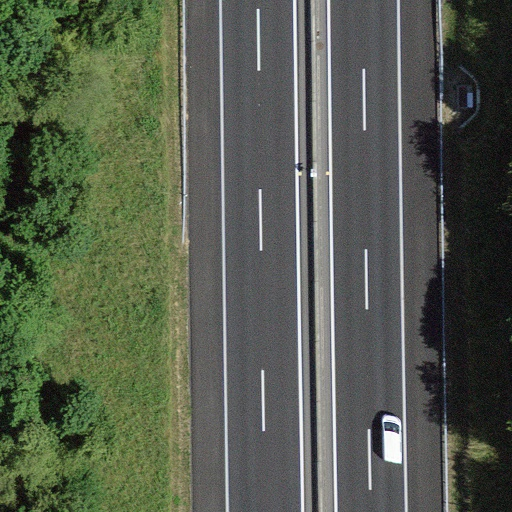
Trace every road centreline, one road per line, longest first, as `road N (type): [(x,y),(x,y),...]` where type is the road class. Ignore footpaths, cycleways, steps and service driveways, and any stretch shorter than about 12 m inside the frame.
road 1 (motorway): [(371,511),(362,0)]
road 2 (motorway): [(259,0),(266,511)]
